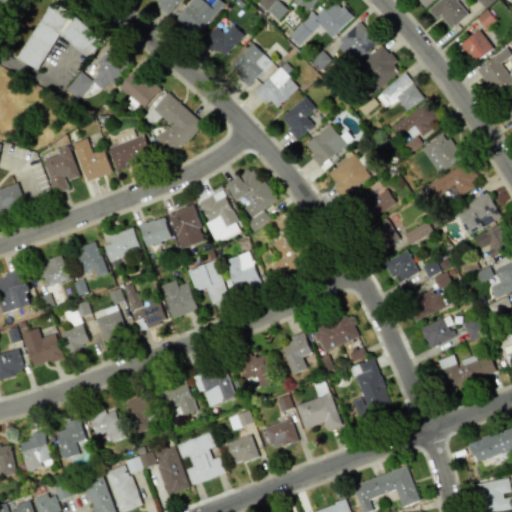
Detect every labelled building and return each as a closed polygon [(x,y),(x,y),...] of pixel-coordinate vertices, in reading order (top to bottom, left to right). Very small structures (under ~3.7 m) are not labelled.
[(151,0),(169,13),(178,0),(151,0)] [(190,0),(174,18),(194,36),(222,4),(217,0),(213,0),(208,5),(202,0),(190,0)] [(259,0),(258,3),(277,20),(287,10),(276,0),(259,0)] [(351,16),(334,0),(330,0),(316,16),(311,11),(288,35),(299,45),(318,25),(331,38),(351,16)] [(292,0),(309,12),(317,0),(292,0)] [(450,28),(467,13),(455,0),(437,0),(427,10),(435,18),(438,15),(450,28)] [(476,0),(486,8),(492,0),(476,0)] [(51,1),(17,57),(37,70),(60,33),(88,56),(103,39),(51,1)] [(353,63),(377,41),(359,21),(335,44),(353,63)] [(223,33),(215,26),(202,40),(222,58),(243,35),(232,24),(223,33)] [(492,48),(478,29),(458,44),(471,63),(492,48)] [(96,73),(93,71),(97,65),(94,63),(114,39),(133,56),(110,82),(108,80),(100,89),(89,80),(96,73)] [(271,61),(251,43),(230,65),(249,84),(271,61)] [(377,90),(398,71),(392,64),(396,60),(381,44),(356,67),(377,90)] [(475,68),(493,94),(511,81),(500,62),(511,54),(506,47),(475,68)] [(276,107),(298,87),(279,67),(253,92),(264,104),(268,99),(276,107)] [(91,81),(80,71),(66,88),(78,98),(91,81)] [(118,86),(142,108),(160,89),(143,74),(138,80),(130,73),(118,86)] [(405,110),(423,98),(405,73),(375,94),(384,108),(397,99),(405,110)] [(167,92),(202,123),(189,139),(163,153),(155,136),(171,126),(152,109),(167,92)] [(511,94),(500,100),(511,122),(511,94)] [(280,117),(305,96),(315,108),(306,116),(314,124),(298,138),(280,117)] [(394,122),(405,141),(418,133),(420,136),(440,125),(427,102),(394,122)] [(329,124),(346,144),(320,165),(303,144),(329,124)] [(107,147),(116,168),(152,154),(143,132),(107,147)] [(420,147),(436,173),(460,158),(445,132),(420,147)] [(71,144),(86,138),(91,152),(102,149),(111,172),(85,182),(71,144)] [(42,160),(58,154),(56,151),(67,146),(79,176),(66,181),(69,189),(56,194),(42,160)] [(340,195),(369,178),(355,154),(326,171),(340,195)] [(464,162),(473,175),(465,180),(471,188),(459,196),(452,186),(447,190),(448,192),(434,201),(425,188),(464,162)] [(225,185),(250,166),(275,199),(262,209),(250,218),(225,185)] [(0,187),(17,182),(26,211),(0,217),(0,187)] [(198,202),(222,190),(238,220),(225,227),(219,216),(208,222),(198,202)] [(396,205),(388,190),(352,209),(360,224),(396,205)] [(466,234),(499,219),(488,193),(454,207),(466,234)] [(166,214),(192,204),(201,227),(199,228),(203,240),(179,249),(166,214)] [(262,209),(269,219),(252,231),(245,222),(250,218),(262,209)] [(288,214),(274,224),(282,235),(272,243),(282,257),(269,266),(279,279),(316,253),(288,214)] [(137,225),(163,216),(170,237),(145,246),(137,225)] [(381,247),(398,238),(388,219),(371,229),(381,247)] [(409,245),(432,232),(426,221),(403,234),(409,245)] [(478,247),(486,245),(489,256),(507,250),(499,226),(473,234),(478,247)] [(103,246),(109,261),(141,249),(132,227),(108,236),(111,243),(103,246)] [(95,239),(108,272),(97,276),(94,268),(81,273),(71,248),(95,239)] [(383,261),(395,283),(417,271),(406,250),(383,261)] [(247,251),(260,283),(236,292),(223,260),(247,251)] [(60,254),(69,278),(46,286),(38,262),(60,254)] [(186,270),(214,259),(229,297),(212,304),(205,287),(194,291),(186,270)] [(439,272),(434,260),(422,266),(427,277),(439,272)] [(511,289),(511,261),(493,270),(498,282),(489,286),(494,297),(511,289)] [(0,309),(0,278),(4,277),(3,273),(16,269),(28,303),(1,312),(0,309)] [(175,279),(177,286),(187,282),(197,310),(172,319),(159,285),(175,279)] [(437,287),(406,302),(415,321),(445,306),(437,287)] [(147,298),(150,307),(133,312),(138,327),(166,319),(159,295),(147,298)] [(491,313),(510,308),(507,297),(488,303),(491,313)] [(95,318),(118,310),(127,334),(104,342),(95,318)] [(359,336),(349,314),(312,330),(321,352),(359,336)] [(454,336),(450,326),(452,325),(448,315),(419,327),(427,348),(454,336)] [(469,340),(482,335),(477,320),(464,324),(469,340)] [(82,323),(90,345),(67,353),(59,332),(82,323)] [(21,333),(37,327),(41,337),(54,333),(62,356),(33,366),(21,333)] [(290,374),(306,368),(301,356),(311,352),(303,334),(278,344),(290,374)] [(0,352),(18,348),(24,372),(0,378),(0,352)] [(244,378),(255,375),(259,385),(273,381),(264,352),(239,360),(244,378)] [(495,374),(489,354),(476,359),(475,356),(455,362),(452,354),(437,359),(446,389),(495,374)] [(389,404),(373,358),(350,366),(361,397),(351,400),(356,415),(389,404)] [(235,396),(222,363),(191,375),(198,392),(202,390),(208,406),(235,396)] [(181,415),(196,410),(185,379),(161,388),(167,407),(177,403),(181,415)] [(340,424),(329,392),(294,405),(303,429),(323,421),(326,429),(340,424)] [(125,403),(137,433),(151,427),(146,415),(156,411),(148,393),(125,403)] [(95,435),(105,431),(109,442),(124,437),(115,410),(105,413),(103,408),(88,414),(95,435)] [(231,428),(251,424),(248,411),(228,416),(231,428)] [(85,439),(78,417),(62,422),(64,428),(54,431),(63,458),(79,453),(75,442),(85,439)] [(264,426),(269,447),(296,440),(291,419),(264,426)] [(474,462),(511,448),(511,426),(467,442),(474,462)] [(26,470),(51,464),(43,433),(18,439),(26,470)] [(176,444),(180,457),(188,455),(191,466),(185,468),(191,484),(224,473),(219,456),(211,458),(207,448),(212,446),(207,433),(176,444)] [(258,455),(250,434),(223,443),(231,465),(258,455)] [(10,444),(0,446),(0,472),(1,476),(15,473),(10,444)] [(188,488),(174,444),(152,450),(166,495),(188,488)] [(128,472),(156,466),(153,452),(125,459),(128,472)] [(104,471),(119,511),(122,511),(141,505),(125,463),(104,471)] [(395,490),(400,507),(418,501),(406,466),(348,485),(357,511),(368,511),(372,511),(368,498),(395,490)] [(115,511),(102,475),(82,482),(92,511),(115,511)] [(510,491),(507,477),(476,482),(481,511),(487,511),(511,507),(511,495),(503,497),(502,492),(510,491)] [(54,488),(58,500),(71,496),(67,484),(54,488)] [(37,511),(60,511),(53,492),(33,499),(37,511)] [(347,511),(345,500),(314,507),(315,511),(347,511)] [(10,511),(33,511),(30,501),(9,507),(10,511)]
